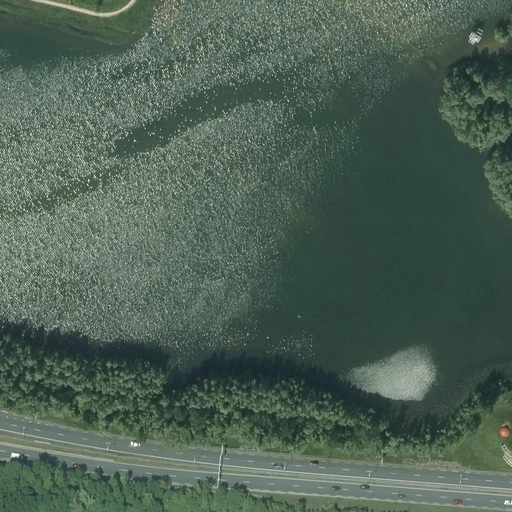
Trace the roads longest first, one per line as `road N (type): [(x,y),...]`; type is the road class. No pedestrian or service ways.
road 1 (trunk): [(511,483),(228,459),(0,422)]
road 2 (trunk): [(0,451),(150,474),(511,503)]
